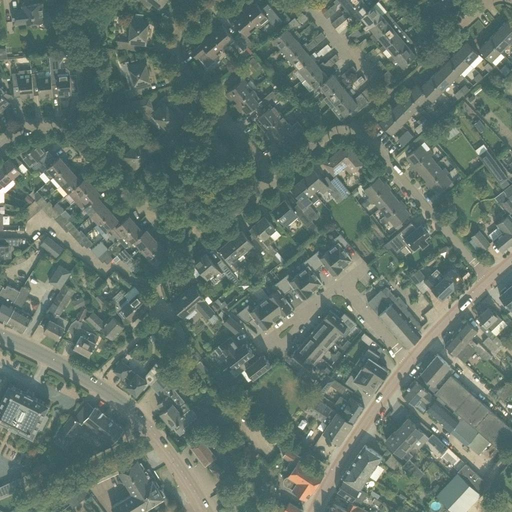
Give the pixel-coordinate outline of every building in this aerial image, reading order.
[(138,0),(149,9),(153,3),(159,8),(165,0),(138,0)] [(348,9),(358,0),(335,0),(333,2),(335,4),(332,6),(331,7),(334,12),(335,11),(337,5),(341,2),(346,8),(348,9)] [(361,16),(374,5),(375,4),(371,0),(358,0),(348,9),(346,8),(342,12),(343,13),(340,16),(344,21),(350,15),(347,12),(349,11),(357,20),(361,16)] [(432,0),(435,3),(431,5),(436,11),(448,0),(432,0)] [(282,21),(268,4),(261,9),(255,2),(251,6),(248,3),(242,8),(244,11),(244,12),(256,27),(267,17),(275,26),(282,21)] [(44,21),(42,3),(22,6),(23,10),(12,11),(13,24),(27,23),(27,24),(44,21)] [(369,26),(382,15),(374,5),(361,16),(368,24),(363,28),(366,32),(371,28),(369,26)] [(246,35),(256,27),(244,12),(240,15),(237,12),(231,17),(243,32),(238,35),(245,43),(248,47),(252,43),(246,35)] [(377,36),(390,25),(392,26),(396,23),(387,12),(383,15),(382,15),(369,26),(371,28),(374,32),(370,36),(374,42),(379,38),(377,36)] [(293,36),(288,29),(291,27),(298,26),(302,22),(298,17),(296,19),(295,17),(285,26),(286,27),(272,39),(281,49),(295,38),(293,36)] [(145,44),(148,20),(132,18),(130,42),(118,41),(117,48),(137,50),(138,43),(145,44)] [(511,25),(507,21),(497,30),(510,42),(511,39),(511,25)] [(390,25),(377,36),(379,38),(384,44),(379,48),(383,52),(387,48),(385,46),(399,35),(404,30),(397,22),(396,23),(392,26),(390,25)] [(215,25),(208,31),(224,49),(235,40),(222,25),(218,28),(215,25)] [(350,34),(357,41),(364,34),(357,27),(350,34)] [(497,30),(488,39),(500,51),(510,42),(497,30)] [(213,58),(224,49),(208,31),(211,34),(207,37),(204,34),(197,40),(201,44),(191,52),(196,58),(198,57),(207,67),(215,61),(213,58)] [(303,48),(301,46),(296,39),(301,36),(297,32),(293,36),(295,38),(281,49),(290,59),(303,48)] [(394,56),(407,45),(399,35),(385,46),(387,48),(392,54),(388,58),(391,62),(395,58),(394,56)] [(310,56),(304,49),(309,45),(311,48),(317,43),(313,39),(307,44),(306,42),(301,46),(303,48),(290,59),(298,69),(311,57),(310,56)] [(479,49),(491,61),(500,51),(488,39),(479,49)] [(483,58),(466,42),(457,51),(469,63),(474,68),(483,58)] [(395,58),(391,62),(396,68),(399,71),(404,67),(403,66),(416,55),(409,47),(407,45),(394,56),(395,58)] [(460,73),(469,63),(457,51),(448,60),(460,73)] [(320,67),(318,65),(313,59),(317,55),(314,52),(310,56),(311,57),(298,69),(306,79),(320,67)] [(78,92),(76,75),(70,76),(69,70),(66,67),(60,68),(60,63),(63,59),(63,54),(49,55),(51,72),(50,72),(51,77),(51,85),(52,85),(58,84),(59,96),(72,95),(72,92),(78,92)] [(320,67),(306,79),(315,88),(318,85),(319,85),(332,74),(328,77),(321,69),(325,66),(331,66),(334,63),(330,59),(324,64),(323,62),(318,65),(320,67)] [(375,71),(377,70),(383,64),(380,60),(371,67),(375,71)] [(451,82),(460,73),(448,60),(438,70),(451,82)] [(130,88),(123,90),(125,98),(136,95),(145,93),(143,86),(151,84),(144,61),(135,63),(129,65),(132,75),(127,76),(130,88)] [(489,71),(493,68),(487,62),(484,66),(489,71)] [(505,75),(509,72),(503,66),(500,70),(505,75)] [(252,89),(244,78),(250,73),(246,69),(234,79),(237,83),(225,93),(231,100),(234,98),(237,102),(252,89)] [(438,70),(429,79),(442,91),(451,82),(438,70)] [(33,86),(31,76),(19,77),(19,73),(12,73),(13,86),(19,86),(21,98),(34,96),(33,86)] [(53,97),(52,85),(51,85),(51,77),(38,78),(37,73),(31,74),(31,76),(33,86),(39,86),(40,98),(53,97)] [(477,82),(483,77),(479,73),(474,78),(477,82)] [(342,86),(347,82),(345,80),(343,78),(339,82),(332,74),(319,85),(327,95),(339,85),(340,84),(342,86)] [(392,74),(384,81),(387,84),(395,78),(392,74)] [(433,100),(442,91),(429,79),(420,88),(417,84),(416,84),(433,100)] [(0,111),(0,112),(10,103),(2,94),(7,90),(0,81),(0,111)] [(350,95),(355,92),(353,89),(356,87),(352,82),(352,88),(347,92),(342,86),(340,84),(339,85),(327,95),(336,105),(349,94),(350,95)] [(407,93),(419,105),(428,97),(432,101),(433,100),(416,84),(407,93)] [(464,94),(469,89),(465,85),(460,90),(464,94)] [(369,102),(365,97),(374,90),(370,86),(354,99),(350,95),(349,94),(336,105),(344,115),(348,112),(352,116),(369,102)] [(264,106),(276,95),(272,91),(262,100),(252,89),(237,102),(234,104),(240,111),(243,108),(246,113),(260,101),(264,106)] [(460,90),(454,94),(458,99),(464,94),(460,90)] [(410,115),(419,105),(407,93),(398,103),(410,115)] [(282,115),(274,105),(280,100),(276,95),(264,106),(268,110),(258,118),(262,122),(259,125),(264,130),(282,115)] [(161,139),(166,145),(181,130),(176,125),(181,120),(164,103),(156,111),(151,107),(152,107),(149,97),(132,102),(135,112),(141,110),(150,118),(153,115),(170,131),(161,139)] [(445,102),(439,107),(443,112),(449,107),(445,102)] [(398,103),(389,112),(401,124),(410,115),(398,103)] [(438,117),(443,112),(439,107),(434,112),(438,117)] [(392,134),(401,124),(389,112),(379,121),(392,134)] [(283,147),(304,129),(297,121),(292,126),(282,115),(264,130),(265,131),(268,129),(271,133),(268,135),(274,142),(277,140),(283,147)] [(426,118),(419,124),(424,129),(430,123),(426,118)] [(419,133),(424,129),(419,124),(415,128),(419,133)] [(402,136),(401,137),(398,140),(403,145),(407,142),(402,136)] [(109,154),(124,169),(128,164),(134,169),(150,152),(139,140),(123,157),(114,149),(109,154)] [(406,157),(414,166),(429,154),(427,151),(419,142),(414,146),(416,148),(406,157)] [(39,167),(42,163),(52,155),(48,150),(46,152),(37,143),(22,156),(35,170),(39,167)] [(354,171),(355,171),(362,164),(348,147),(344,151),(342,148),(324,163),(333,175),(347,163),(354,171)] [(430,149),(427,151),(429,154),(414,166),(422,175),(436,163),(431,156),(434,154),(430,149)] [(486,149),(479,155),(494,176),(503,188),(508,185),(505,181),(508,178),(486,149)] [(9,158),(1,165),(12,178),(20,171),(17,167),(22,163),(14,154),(9,158)] [(56,160),(52,155),(42,163),(39,167),(50,180),(54,176),(67,165),(60,156),(56,160)] [(436,163),(422,175),(429,184),(444,172),(442,170),(436,163)] [(0,188),(12,178),(1,165),(0,165),(0,188)] [(74,173),(67,165),(54,176),(61,184),(74,173)] [(454,185),(452,182),(446,175),(449,172),(445,167),(442,170),(444,172),(429,184),(437,194),(447,186),(449,189),(454,185)] [(303,179),(313,191),(319,186),(323,191),(328,187),(313,170),(303,179)] [(61,184),(68,192),(86,177),(85,177),(81,172),(77,176),(74,173),(61,184)] [(341,201),(350,193),(336,176),(331,181),(334,185),(328,190),(336,199),(338,197),(341,201)] [(93,185),(86,177),(68,192),(76,200),(93,185)] [(369,201),(386,186),(378,177),(364,189),(369,196),(367,199),(369,201)] [(466,177),(445,194),(450,200),(445,203),(454,214),(453,215),(456,219),(460,217),(459,216),(469,207),(460,197),(467,191),(469,193),(474,188),(466,177)] [(319,198),(313,191),(303,179),(292,188),(306,205),(311,201),(313,203),(319,198)] [(83,207),(84,207),(100,193),(93,185),(76,200),(82,208),(83,207)] [(394,196),(386,186),(369,201),(371,204),(374,201),(380,208),(394,196)] [(357,189),(352,193),(356,197),(360,193),(357,189)] [(100,193),(84,207),(91,215),(104,204),(97,196),(100,193)] [(511,211),(511,200),(506,193),(498,199),(501,204),(502,203),(504,206),(505,205),(511,212),(511,211)] [(382,222),(402,205),(394,196),(380,208),(385,215),(380,219),(382,222)] [(44,199),(38,204),(41,207),(47,202),(44,199)] [(284,199),(272,209),(279,217),(283,222),(286,226),(299,216),(308,227),(313,222),(311,220),(304,211),(300,206),(294,211),(292,208),(284,199)] [(91,215),(98,223),(112,212),(104,204),(91,215)] [(54,205),(46,212),(50,217),(52,216),(53,216),(54,218),(60,213),(54,205)] [(410,214),(402,205),(382,222),(384,224),(389,219),(398,229),(403,225),(401,222),(410,214)] [(304,211),(311,220),(318,215),(310,206),(304,211)] [(72,217),(65,209),(64,211),(64,210),(54,218),(62,226),(72,217)] [(119,220),(112,212),(98,223),(95,227),(104,238),(108,234),(106,232),(109,229),(115,224),(119,220)] [(26,221),(32,216),(29,213),(24,218),(26,221)] [(497,225),(499,226),(488,235),(502,251),(511,243),(511,217),(509,214),(497,225)] [(117,226),(115,224),(109,229),(118,239),(136,223),(129,215),(117,226)] [(260,234),(255,238),(265,249),(268,252),(275,260),(281,256),(271,244),(275,240),(270,233),(275,228),(265,216),(253,226),(260,234)] [(76,228),(70,220),(73,218),(72,217),(62,226),(66,232),(68,230),(70,233),(76,228)] [(427,243),(424,239),(429,234),(427,232),(428,230),(425,226),(423,227),(421,225),(416,229),(411,222),(388,242),(384,245),(388,250),(392,246),(397,252),(408,243),(414,250),(421,245),(422,247),(427,243)] [(143,231),(136,223),(118,239),(125,248),(133,241),(143,231)] [(85,234),(81,230),(79,231),(76,228),(70,233),(77,241),(85,234)] [(133,241),(140,249),(154,237),(146,229),(143,231),(133,241)] [(231,239),(242,253),(247,248),(255,254),(258,251),(262,256),(268,252),(265,249),(255,238),(252,233),(251,234),(254,236),(250,240),(241,230),(231,239)] [(479,231),(472,237),(482,250),(489,244),(479,231)] [(329,250),(342,267),(352,259),(343,248),(349,244),(340,233),(332,240),(334,245),(329,250)] [(87,248),(93,243),(90,239),(85,234),(77,241),(82,246),(84,245),(87,248)] [(48,236),(41,244),(56,256),(63,248),(48,236)] [(161,245),(154,237),(140,249),(148,257),(161,245)] [(19,245),(19,238),(0,238),(0,257),(5,258),(5,251),(9,251),(9,245),(19,245)] [(246,258),(242,253),(231,239),(220,248),(228,258),(224,262),(233,272),(243,264),(241,262),(246,258)] [(102,240),(91,249),(94,253),(98,257),(106,251),(109,248),(104,243),(102,240)] [(168,253),(161,245),(148,257),(156,266),(149,273),(152,276),(168,261),(164,257),(168,253)] [(117,255),(124,264),(132,257),(127,252),(125,253),(122,250),(117,255)] [(310,257),(318,267),(324,263),(333,275),(343,267),(342,267),(329,250),(323,254),(318,250),(310,257)] [(113,259),(106,251),(98,257),(102,262),(104,261),(107,264),(113,259)] [(207,278),(207,277),(213,284),(226,274),(235,285),(240,281),(233,272),(224,262),(222,259),(215,264),(205,253),(195,262),(201,270),(207,278)] [(136,261),(132,257),(124,264),(131,271),(133,270),(137,266),(134,263),(136,261)] [(299,273),(312,290),(321,283),(313,272),(318,267),(310,257),(301,263),(304,269),(299,273)] [(55,272),(49,281),(54,285),(60,288),(61,287),(64,282),(71,272),(60,265),(55,272)] [(416,284),(426,277),(419,268),(410,275),(416,284)] [(444,277),(438,282),(431,274),(424,281),(442,299),(454,287),(455,288),(463,280),(452,268),(443,276),(444,277)] [(280,280),(288,291),(293,287),(303,298),(313,291),(312,290),(299,273),(293,278),(288,274),(280,280)] [(268,297),(281,314),(282,315),(292,307),(283,295),(288,291),(280,280),(271,287),(274,292),(268,297)] [(256,281),(250,287),(252,290),(259,291),(262,288),(256,281)] [(54,312),(48,322),(44,331),(58,339),(65,326),(56,321),(58,316),(75,290),(65,283),(48,309),(54,312)] [(0,306),(0,317),(6,321),(15,306),(12,305),(15,300),(18,294),(20,291),(12,287),(7,284),(5,288),(3,287),(0,292),(0,298),(3,300),(0,306)] [(15,306),(6,321),(24,331),(28,322),(32,315),(19,309),(30,289),(24,285),(23,286),(20,291),(18,294),(15,300),(12,305),(15,306)] [(205,299),(199,293),(193,285),(171,303),(184,318),(196,307),(206,319),(213,312),(203,301),(205,299)] [(422,326),(415,319),(405,308),(407,306),(398,296),(396,298),(386,286),(382,290),(381,289),(368,302),(390,328),(401,340),(407,348),(421,335),(417,330),(422,326)] [(511,286),(510,288),(509,287),(507,288),(505,287),(500,291),(501,293),(499,295),(511,309),(511,308),(511,286)] [(142,289),(129,300),(141,313),(149,306),(145,302),(150,298),(142,289)] [(99,293),(95,297),(102,304),(106,299),(99,293)] [(132,320),(141,313),(129,300),(125,295),(117,302),(118,304),(113,308),(124,320),(129,316),(132,320)] [(259,304),(273,321),(281,314),(268,297),(259,304)] [(273,321),(259,304),(253,308),(249,304),(237,313),(247,322),(254,317),(263,329),(273,321)] [(82,307),(76,319),(81,321),(88,310),(82,307)] [(491,330),(502,319),(494,311),(493,312),(488,307),(478,316),(484,323),(480,327),(489,337),(499,346),(503,342),(491,330)] [(323,319),(340,333),(347,325),(352,329),(357,324),(344,313),(340,318),(330,310),(323,319)] [(100,327),(105,332),(112,339),(123,326),(116,319),(112,315),(105,323),(93,312),(87,318),(99,329),(100,327)] [(235,333),(241,326),(230,317),(224,323),(235,333)] [(323,319),(317,327),(334,341),(340,333),(323,319)] [(466,320),(455,332),(475,350),(487,360),(492,355),(479,342),(477,344),(470,338),(478,330),(466,320)] [(170,326),(175,335),(178,340),(186,336),(178,322),(170,326)] [(159,341),(170,333),(164,325),(152,334),(152,335),(153,334),(159,341)] [(317,327),(310,334),(327,349),(334,341),(317,327)] [(455,332),(445,345),(465,362),(475,350),(455,332)] [(79,338),(74,347),(89,355),(99,337),(91,333),(91,334),(88,338),(81,334),(79,338)] [(327,349),(310,334),(304,342),(320,357),(327,349)] [(498,346),(488,336),(483,342),(492,352),(498,346)] [(234,367),(246,358),(253,352),(245,343),(239,348),(231,337),(215,349),(219,355),(224,351),(227,356),(226,357),(234,367)] [(351,342),(348,340),(341,347),(344,350),(351,342)] [(320,357),(304,342),(297,349),(314,364),(320,357)] [(362,368),(380,380),(388,370),(375,362),(379,356),(368,348),(364,354),(369,357),(362,368)] [(314,364),(297,349),(289,357),(301,367),(297,373),(307,381),(311,375),(307,372),(314,364)] [(234,367),(230,369),(235,376),(244,369),(252,378),(271,364),(263,354),(251,364),(246,358),(234,367)] [(490,409),(446,370),(450,365),(437,354),(421,373),(432,383),(430,385),(437,392),(475,426),(474,427),(494,445),(501,451),(511,438),(511,428),(490,409)] [(123,379),(130,371),(132,369),(121,361),(113,371),(123,379)] [(151,386),(166,370),(157,362),(153,366),(150,371),(144,378),(137,373),(133,378),(126,386),(136,394),(141,388),(144,390),(149,384),(151,386)] [(171,364),(166,370),(151,386),(159,394),(167,387),(166,386),(175,379),(181,374),(172,363),(171,364)] [(326,375),(327,374),(330,370),(326,367),(322,372),(326,375)] [(380,380),(362,368),(357,375),(352,372),(345,382),(356,390),(360,384),(372,392),(373,390),(375,391),(378,386),(377,385),(380,380)] [(327,374),(326,375),(316,387),(324,393),(331,385),(333,386),(337,381),(327,374)] [(461,417),(459,419),(414,380),(402,394),(415,405),(420,399),(429,406),(426,410),(467,445),(478,432),(461,417)] [(49,405),(9,385),(0,403),(0,420),(33,436),(37,427),(42,429),(48,416),(44,414),(49,405)] [(197,416),(185,402),(177,408),(166,396),(157,404),(163,410),(160,413),(172,427),(173,427),(180,435),(185,430),(183,428),(197,416)] [(314,396),(306,408),(328,423),(323,431),(331,437),(339,442),(340,443),(353,423),(342,416),(343,415),(314,396)] [(343,414),(343,415),(342,416),(353,423),(364,407),(351,398),(348,402),(340,396),(335,404),(343,410),(341,413),(343,414)] [(124,429),(95,405),(94,406),(87,401),(75,417),(72,415),(57,435),(67,443),(84,422),(112,444),(124,429)] [(222,409),(210,415),(213,421),(231,405),(228,402),(222,409)] [(237,403),(231,408),(236,414),(242,409),(237,403)] [(407,418),(397,429),(415,445),(418,448),(429,437),(407,418)] [(409,452),(415,445),(397,429),(386,441),(408,460),(412,455),(409,452)] [(219,461),(216,462),(216,463),(212,458),(217,455),(213,451),(217,447),(207,434),(199,440),(193,444),(191,446),(205,464),(207,463),(210,467),(210,468),(215,474),(222,469),(221,468),(223,466),(219,461)] [(435,434),(429,440),(442,453),(448,447),(435,434)] [(370,475),(382,456),(365,445),(355,459),(364,465),(361,469),(370,475)] [(323,475),(315,469),(299,459),(301,456),(288,447),(283,455),(291,461),(286,468),(291,471),(288,475),(294,479),(289,487),(292,489),(307,499),(323,475)] [(399,462),(391,455),(385,461),(394,468),(399,462)] [(361,488),(370,475),(361,469),(364,465),(355,459),(342,477),(345,479),(361,488)] [(147,508),(164,497),(152,479),(150,481),(137,460),(131,464),(128,460),(88,479),(91,485),(119,472),(133,493),(111,506),(114,511),(149,511),(150,511),(147,508)] [(411,460),(405,466),(419,478),(424,472),(411,460)] [(36,476),(48,470),(44,463),(32,469),(36,476)] [(481,493),(483,480),(466,464),(458,472),(481,493)] [(464,511),(481,494),(481,493),(458,472),(437,495),(454,511),(464,511)] [(30,473),(18,478),(22,488),(23,487),(34,482),(30,473)] [(362,502),(368,493),(361,488),(345,479),(337,492),(352,501),(355,498),(362,502)] [(73,507),(90,494),(86,488),(68,501),(73,507)] [(235,501),(227,488),(218,493),(226,507),(235,501)] [(374,497),(372,501),(379,505),(382,502),(374,497)] [(302,511),(303,511),(300,509),(289,501),(283,511),(284,511),(302,511)] [(334,503),(328,511),(368,511),(358,507),(349,502),(346,509),(334,503)]
